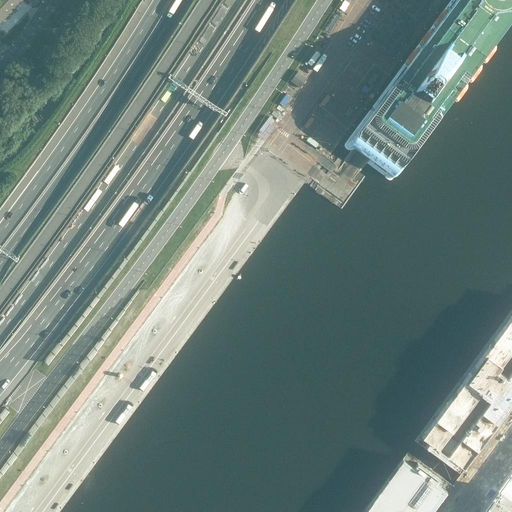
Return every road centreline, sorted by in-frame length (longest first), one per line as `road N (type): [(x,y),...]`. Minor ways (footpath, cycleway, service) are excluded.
road 1 (unclassified): [(0,451),(186,204),(324,0)]
road 2 (motorway): [(0,379),(161,167),(274,0)]
road 3 (motorway): [(0,332),(233,0)]
road 4 (motorway): [(182,0),(0,264)]
road 5 (motorway): [(159,0),(0,232)]
